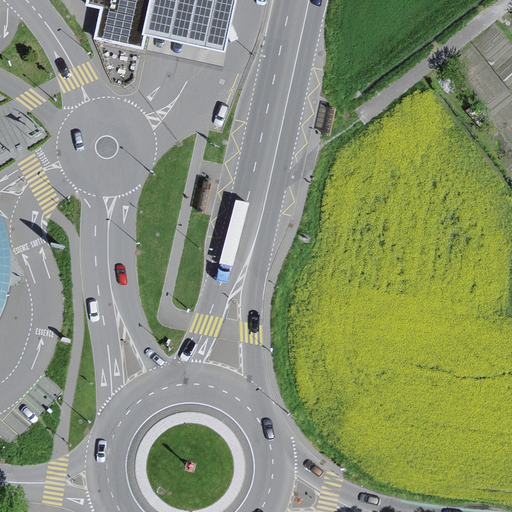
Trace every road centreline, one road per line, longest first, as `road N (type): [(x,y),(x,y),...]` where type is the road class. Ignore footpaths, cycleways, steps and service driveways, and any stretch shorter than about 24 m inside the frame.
road 1 (secondary): [(248,256),(303,0)]
road 2 (unclassified): [(507,0),(376,105)]
road 3 (secondary): [(258,420),(248,256)]
road 4 (secondary): [(248,256),(176,386)]
road 5 (unclassified): [(93,119),(66,53),(27,0)]
road 6 (unclassified): [(117,312),(110,179)]
road 7 (secondary): [(378,511),(270,443)]
